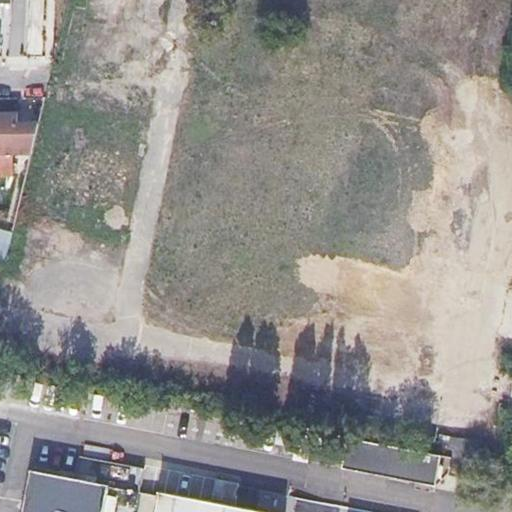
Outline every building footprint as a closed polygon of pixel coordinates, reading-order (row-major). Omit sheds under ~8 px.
[(17,116),(0,115),(0,155),(30,156),(37,125),(17,124),(17,116)] [(0,260),(5,261),(11,236),(0,234),(0,260)] [(450,457),(347,438),(340,469),(435,487),(447,475),(469,479),(472,462),(450,457)] [(31,469),(22,511),(103,511),(109,484),(31,469)] [(262,511),(160,492),(159,497),(143,494),(139,511),(262,511)]
